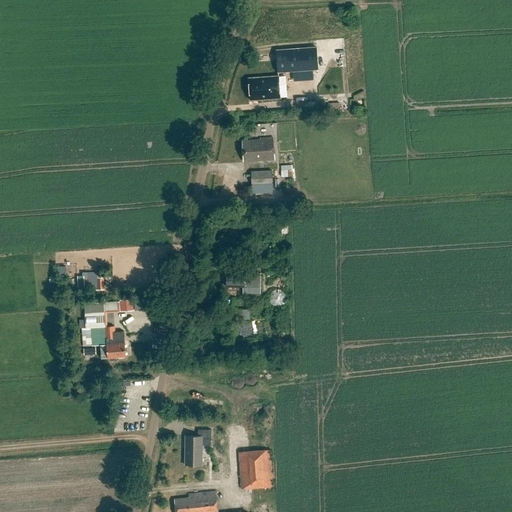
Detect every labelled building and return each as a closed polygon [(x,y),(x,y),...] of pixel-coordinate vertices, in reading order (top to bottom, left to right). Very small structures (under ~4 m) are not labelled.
[(318,69),(316,47),(276,50),(278,72),(318,69)] [(280,98),(279,76),(249,78),(250,100),(280,98)] [(243,142),(244,161),(275,160),(274,138),(257,139),(258,141),(243,142)] [(292,165),(282,166),(282,171),(281,171),(281,177),(292,177),(291,170),(292,170),(292,165)] [(273,185),(272,170),(251,171),(251,186),(273,185)] [(250,244),(264,244),(264,236),(250,236),(250,244)] [(107,302),(85,303),(85,314),(86,328),(83,329),(84,347),(107,346),(108,358),(110,358),(110,360),(112,361),(115,361),(116,359),(116,358),(126,357),(124,332),(115,332),(115,326),(107,326),(107,313),(120,312),(134,311),(133,300),(107,302)] [(229,308),(229,319),(248,319),(248,308),(229,308)] [(186,436),(185,465),(202,465),(203,445),(210,445),(211,430),(199,430),(198,436),(186,436)] [(239,452),(243,489),(273,487),(270,449),(239,452)] [(175,511),(217,511),(216,491),(190,494),(190,496),(175,498),(175,511)]
